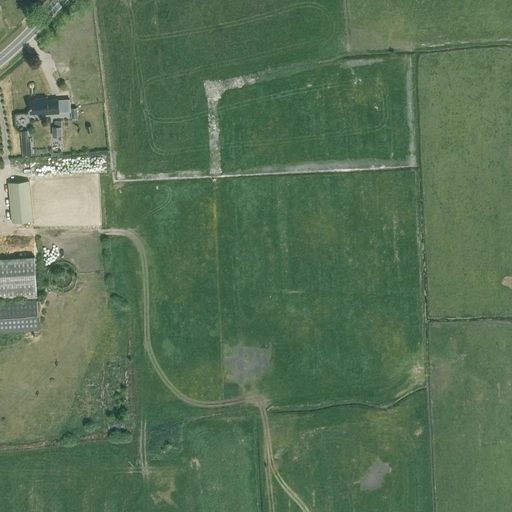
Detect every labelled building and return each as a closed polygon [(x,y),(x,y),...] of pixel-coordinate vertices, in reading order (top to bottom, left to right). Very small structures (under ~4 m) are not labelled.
[(39,113),(58,112),(59,112),(58,98),(47,99),(47,97),(36,98),(36,100),(30,100),(31,112),(39,112),(39,113)] [(52,126),(52,136),(60,136),(60,126),(52,126)] [(31,145),(22,146),(22,156),(31,155),(31,145)] [(12,223),(33,221),(29,180),(8,182),(12,223)] [(0,331),(39,329),(34,256),(0,258),(0,299),(31,297),(31,299),(0,300),(0,331)]
